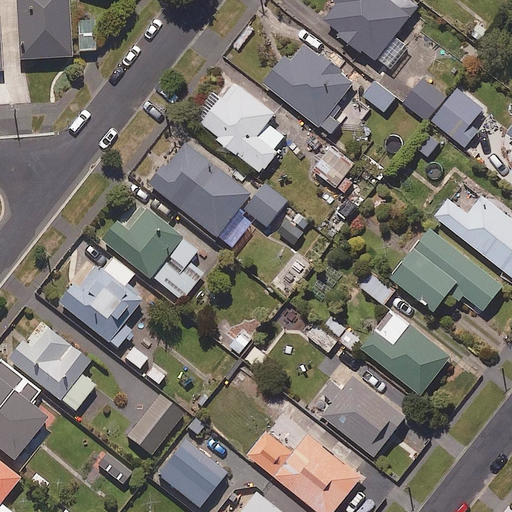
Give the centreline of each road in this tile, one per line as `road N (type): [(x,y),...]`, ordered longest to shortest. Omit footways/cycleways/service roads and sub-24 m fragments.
road 1 (residential): [(75,154),(197,0)]
road 2 (residential): [(0,251),(75,154)]
